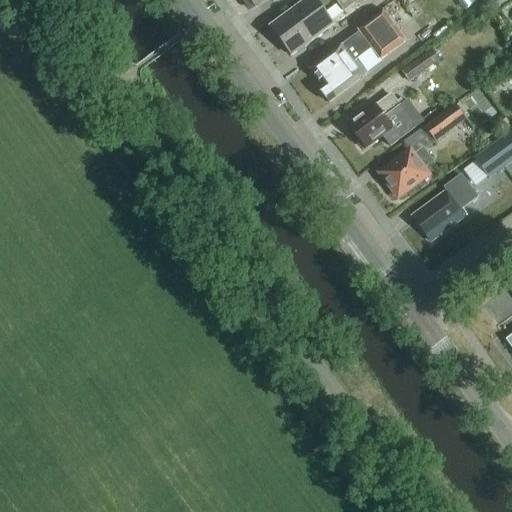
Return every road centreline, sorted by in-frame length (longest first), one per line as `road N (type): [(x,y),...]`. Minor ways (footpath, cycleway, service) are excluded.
road 1 (unclassified): [(424,511),(47,0)]
road 2 (secondary): [(413,309),(190,0)]
road 3 (secondary): [(511,442),(413,309)]
road 4 (unclassified): [(413,309),(511,236)]
